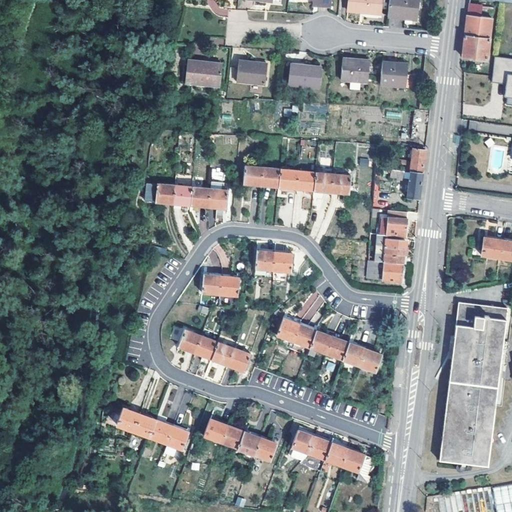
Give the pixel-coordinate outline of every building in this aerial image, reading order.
[(380,0),(348,0),(348,6),(363,7),(363,12),(379,14),(380,0)] [(389,0),(387,14),(404,16),(404,18),(417,19),(419,0),(389,0)] [(470,0),(468,15),(492,18),(493,7),(477,5),(477,0),(470,0)] [(468,15),(467,15),(466,24),(462,57),(465,57),(487,59),(492,18),(468,15)] [(511,58),(494,57),(492,82),(506,84),(504,105),(511,106),(511,58)] [(369,62),(342,59),(341,80),(368,82),(369,62)] [(204,63),(187,61),(184,83),(219,87),(221,68),(204,66),(204,63)] [(267,65),(238,62),(236,82),(265,85),(267,65)] [(379,85),(405,87),(405,90),(413,91),(415,75),(406,75),(407,65),(382,63),(379,85)] [(321,68),(310,67),(290,66),(288,85),(319,88),(321,68)] [(422,174),(425,150),(413,149),(410,172),(422,174)] [(244,184),(261,185),(263,168),(245,166),(244,184)] [(211,179),(223,179),(223,169),(212,168),(211,179)] [(280,170),(263,168),(261,185),(279,187),(280,170)] [(280,170),(279,187),(293,188),(296,189),(298,171),(280,170)] [(315,173),(298,171),(296,189),(313,191),(315,173)] [(422,174),(410,172),(407,198),(419,200),(422,174)] [(315,173),(313,191),(331,192),(333,175),(315,173)] [(351,177),(333,175),(331,192),(349,194),(351,177)] [(145,201),(174,204),(176,185),(147,183),(145,201)] [(193,187),(176,185),(174,204),(191,205),(193,187)] [(193,187),(191,205),(209,207),(211,188),(193,187)] [(229,190),(211,188),(209,207),(227,208),(229,190)] [(378,236),(406,237),(408,212),(380,210),(378,236)] [(377,245),(404,247),(405,240),(387,239),(378,238),(377,245)] [(501,259),(504,242),(484,239),(482,256),(501,259)] [(511,242),(504,242),(501,259),(511,260),(511,242)] [(377,253),(403,255),(404,247),(377,245),(377,253)] [(256,269),(274,270),(275,253),(257,251),(256,269)] [(275,253),(274,270),(291,272),(293,254),(275,253)] [(403,264),(403,255),(377,253),(376,261),(384,262),(403,264)] [(376,261),(369,261),(368,279),(383,280),(384,262),(376,261)] [(403,264),(384,262),(383,280),(401,282),(403,264)] [(223,277),(205,276),(203,293),(221,295),(223,277)] [(240,279),(223,277),(221,295),(239,296),(240,279)] [(308,322),(326,301),(315,291),(297,312),(308,322)] [(453,345),(439,462),(486,468),(506,310),(458,304),(453,345)] [(278,335),(294,341),(300,324),(284,318),(278,335)] [(316,330),(300,324),(294,341),(310,347),(316,330)] [(179,347),(196,353),(202,336),(186,330),(179,347)] [(316,330),(310,347),(327,353),(333,336),(316,330)] [(219,342),(202,336),(196,353),(212,359),(219,342)] [(350,343),(333,336),(327,353),(343,359),(350,343)] [(219,342),(212,359),(228,365),(235,348),(219,342)] [(350,343),(343,359),(360,365),(366,349),(350,343)] [(251,355),(235,348),(228,365),(245,371),(251,355)] [(382,355),(366,349),(360,365),(376,371),(382,355)] [(117,426),(133,432),(140,415),(123,409),(117,426)] [(140,415),(133,432),(149,438),(156,421),(140,415)] [(203,436),(221,443),(227,426),(210,420),(203,436)] [(172,427),(156,421),(149,438),(166,444),(172,427)] [(243,432),(227,426),(221,443),(237,448),(243,432)] [(172,427),(166,444),(183,450),(189,433),(172,427)] [(296,431),(290,447),(293,448),(290,456),(296,458),(295,459),(299,462),(307,453),(313,437),(296,431)] [(243,432),(237,448),(254,455),(260,438),(243,432)] [(307,453),(324,460),(330,443),(313,437),(307,453)] [(276,444),(260,438),(254,455),(270,461),(276,444)] [(330,443),(324,460),(341,466),(347,450),(330,443)] [(370,458),(347,450),(341,466),(351,470),(366,476),(370,466),(367,465),(370,458)] [(366,476),(351,470),(348,476),(361,481),(367,482),(369,477),(366,476)] [(511,486),(493,490),(496,504),(511,500),(511,486)] [(237,497),(235,505),(243,507),(246,499),(237,497)]
